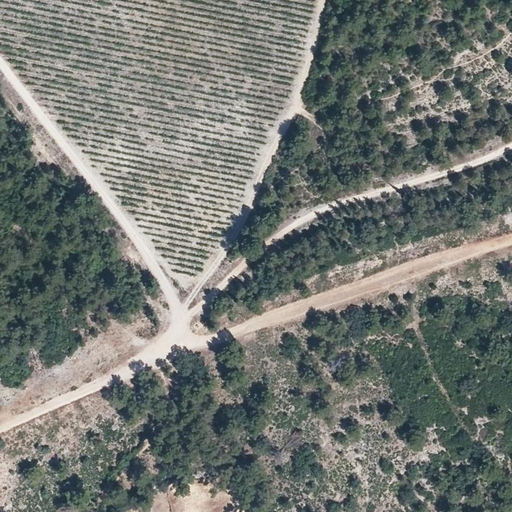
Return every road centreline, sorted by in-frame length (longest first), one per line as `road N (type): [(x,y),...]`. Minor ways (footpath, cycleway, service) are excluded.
road 1 (track): [(511,152),(305,216),(181,319)]
road 2 (track): [(181,319),(177,337),(201,341),(511,239)]
road 3 (track): [(312,0),(296,94),(248,207),(181,319)]
road 4 (track): [(0,61),(181,319)]
road 5 (track): [(177,337),(152,357),(0,430)]
